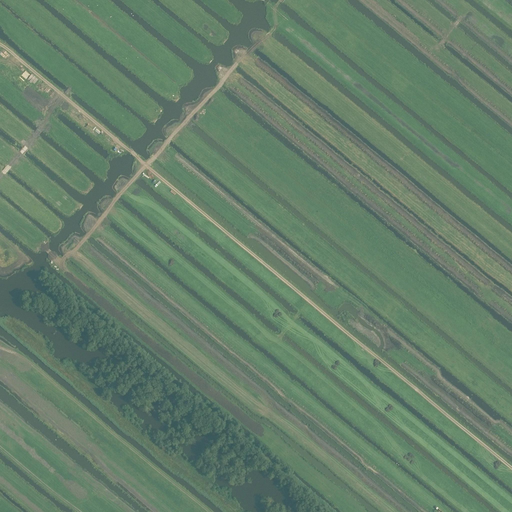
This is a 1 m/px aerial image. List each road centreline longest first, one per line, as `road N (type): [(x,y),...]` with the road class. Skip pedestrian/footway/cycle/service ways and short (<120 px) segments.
road 1 (track): [(511,468),(145,164),(172,135)]
road 2 (track): [(511,204),(263,0)]
road 3 (track): [(209,511),(0,347)]
road 4 (track): [(0,42),(130,151)]
